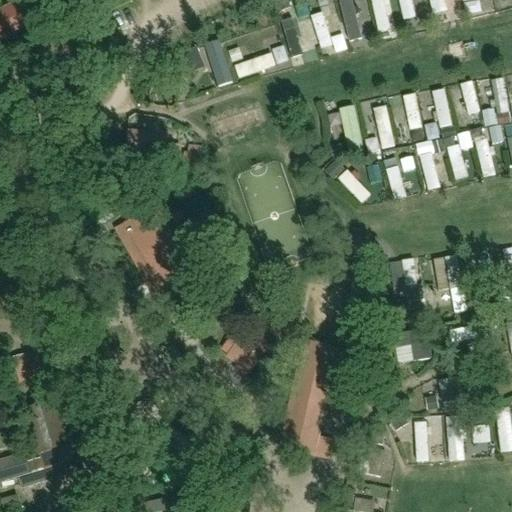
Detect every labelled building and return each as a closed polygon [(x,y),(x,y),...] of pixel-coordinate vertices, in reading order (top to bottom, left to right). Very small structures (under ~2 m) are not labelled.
[(398,39),(391,0),(379,0),(386,41),(398,39)] [(407,0),(411,31),(422,29),(418,0),(407,0)] [(436,0),(442,21),(453,18),(448,0),(436,0)] [(481,0),(469,0),(470,11),(482,10),(481,0)] [(22,2),(0,13),(0,41),(34,25),(22,2)] [(319,24),(330,55),(342,51),(330,20),(319,24)] [(227,48),(216,50),(219,68),(230,66),(227,48)] [(260,86),(286,77),(281,61),(254,71),(260,86)] [(483,90),(470,92),(476,120),(488,118),(483,90)] [(455,97),(442,99),(447,137),(460,135),(455,97)] [(417,134),(404,138),(407,145),(434,136),(422,104),(408,110),(417,134)] [(394,106),(382,108),(388,145),(400,143),(394,106)] [(348,115),(361,154),(372,150),(360,111),(348,115)] [(503,131),(511,136),(511,118),(503,131)] [(494,189),(506,186),(492,128),(480,130),(494,189)] [(168,134),(129,131),(127,160),(166,162),(168,134)] [(464,190),(476,188),(470,153),(458,155),(464,190)] [(409,174),(397,175),(401,204),(413,202),(409,174)] [(358,175),(348,182),(370,212),(380,204),(358,175)] [(141,208),(145,215),(127,225),(180,318),(181,317),(186,325),(210,311),(206,303),(208,302),(151,202),(141,208)] [(462,262),(442,266),(450,300),(470,295),(462,262)] [(239,330),(224,351),(231,357),(229,359),(251,375),(270,349),(248,333),(246,335),(239,330)] [(281,451),(331,462),(336,441),(319,438),(325,411),(333,413),(336,397),(328,395),(338,351),(305,344),(281,451)] [(426,345),(401,347),(401,358),(427,356),(426,345)] [(26,410),(39,455),(71,445),(57,401),(26,410)] [(511,412),(502,414),(510,461),(511,460),(511,412)] [(472,424),(456,424),(457,471),(473,470),(472,424)] [(434,426),(422,427),(425,471),(437,470),(434,426)] [(481,449),(497,450),(498,432),(482,431),(481,449)] [(63,452),(49,459),(54,469),(68,463),(63,452)] [(365,476),(386,484),(393,462),(373,455),(365,476)] [(41,459),(27,463),(25,456),(0,463),(0,483),(31,475),(45,471),(41,459)]
